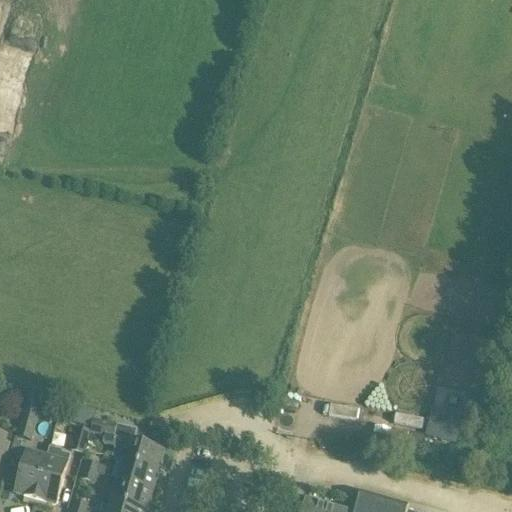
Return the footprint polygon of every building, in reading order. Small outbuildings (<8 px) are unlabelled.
[(0,10),(0,34),(10,38),(0,67),(7,70),(17,42),(16,42),(24,19),(0,10)] [(439,384),(446,367),(437,363),(430,380),(439,384)] [(30,392),(17,437),(32,441),(43,399),(44,396),(30,392)] [(414,428),(417,418),(378,408),(376,419),(414,428)] [(423,411),(419,434),(447,438),(450,415),(423,411)] [(114,439),(117,426),(93,421),(90,434),(107,438),(114,439)] [(113,459),(123,462),(156,472),(158,464),(161,465),(165,452),(133,443),(137,431),(117,426),(114,439),(107,438),(104,447),(115,450),(113,459)] [(83,456),(89,432),(77,429),(71,453),(83,456)] [(47,458),(35,503),(44,505),(45,503),(57,506),(70,457),(62,455),(63,453),(49,449),(47,458)] [(35,503),(47,458),(25,453),(14,495),(24,497),(24,500),(35,503)] [(153,492),(157,480),(153,479),(156,472),(123,462),(117,481),(153,492)] [(97,476),(100,467),(86,463),(83,472),(97,476)] [(95,485),(97,476),(83,472),(81,481),(95,485)] [(152,497),(153,492),(117,481),(111,501),(145,511),(149,496),(152,497)] [(306,504),(304,511),(407,511),(408,511),(409,507),(355,493),(349,511),(338,511),(307,504),(306,504)] [(147,511),(144,511),(145,511),(111,501),(107,511),(147,511)] [(76,511),(86,511),(88,506),(75,503),(73,511),(76,511)]
